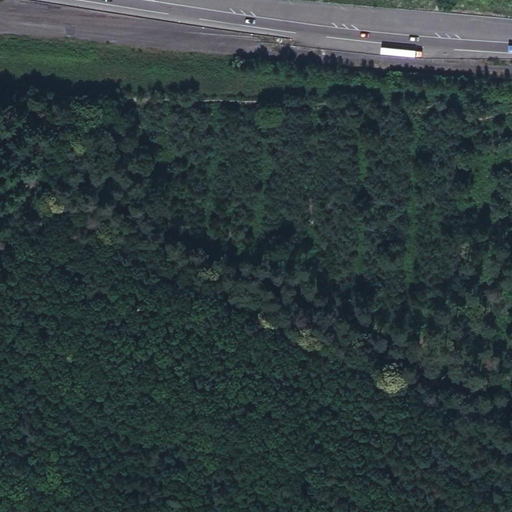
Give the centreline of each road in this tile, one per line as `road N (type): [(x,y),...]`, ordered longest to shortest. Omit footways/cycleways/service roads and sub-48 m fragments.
road 1 (track): [(511,112),(473,118),(416,104),(93,98),(0,253)]
road 2 (track): [(36,193),(511,404)]
road 3 (motorway): [(145,0),(511,40)]
